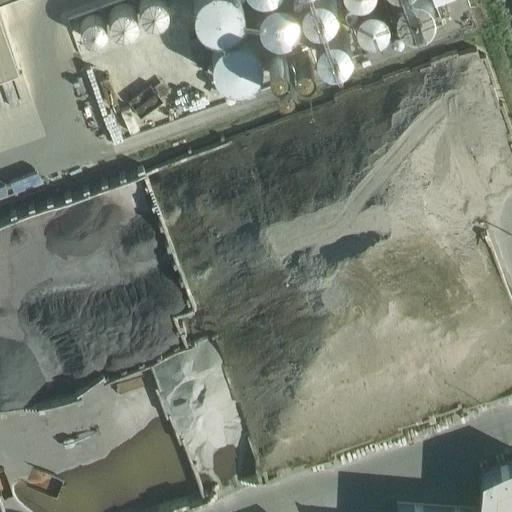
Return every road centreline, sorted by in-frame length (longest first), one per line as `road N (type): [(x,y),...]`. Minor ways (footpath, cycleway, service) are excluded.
road 1 (unknown): [(69,127),(363,32),(395,0)]
road 2 (unknown): [(216,511),(511,408)]
road 3 (unknown): [(0,387),(141,328)]
road 4 (unknown): [(24,0),(69,127)]
